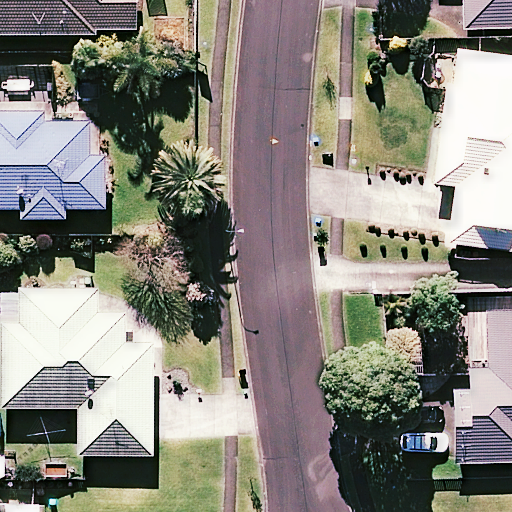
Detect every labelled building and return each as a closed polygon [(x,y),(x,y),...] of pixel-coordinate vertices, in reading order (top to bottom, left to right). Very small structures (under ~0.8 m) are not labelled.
[(0,0),(0,37),(134,36),(134,0),(0,0)] [(511,0),(463,0),(463,32),(511,31),(511,0)] [(511,62),(450,55),(433,185),(458,189),(450,246),(511,254),(511,62)] [(90,119),(0,120),(0,212),(18,212),(19,223),(63,222),(63,213),(104,212),(103,161),(91,161),(90,119)] [(98,318),(98,297),(3,293),(0,382),(0,409),(79,413),(78,457),(150,459),(153,347),(122,346),(123,319),(98,318)] [(485,369),(446,370),(447,465),(511,464),(511,315),(485,316),(485,369)]
